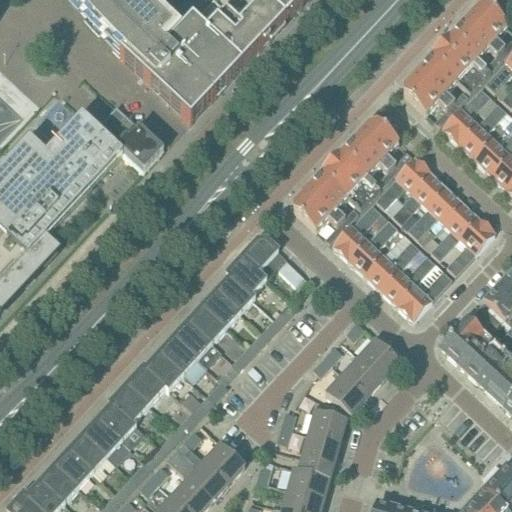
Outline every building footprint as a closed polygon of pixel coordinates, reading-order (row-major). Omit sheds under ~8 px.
[(210,106),(238,76),(242,72),(193,26),(192,25),(164,55),(159,51),(172,38),(170,37),(149,16),(133,0),(71,0),(74,3),(83,14),(94,26),(92,28),(93,29),(95,27),(115,49),(114,50),(115,51),(116,49),(123,56),(119,61),(190,128),(210,106)] [(159,0),(163,3),(184,24),(238,76),(241,73),(242,72),(262,51),(269,44),(270,43),(283,29),(286,25),(309,0),(159,0)] [(511,53),(511,43),(504,52),(496,45),(508,32),(485,11),(477,11),(465,24),(505,61),(511,53)] [(492,75),(505,61),(465,24),(450,40),(477,65),(488,53),(496,60),(487,70),(492,75)] [(490,77),(477,65),(450,40),(440,51),(480,88),(490,77)] [(440,51),(430,62),(456,87),(469,99),(480,88),(440,51)] [(511,60),(485,89),(494,98),(511,78),(511,60)] [(445,99),(456,87),(430,62),(414,78),(454,115),(467,102),(462,97),(453,106),(445,99)] [(414,78),(403,91),(403,99),(426,120),(437,107),(445,115),(433,127),(438,132),(454,115),(414,78)] [(511,92),(501,104),(510,113),(511,110),(511,92)] [(481,93),(442,135),(458,150),(477,130),(470,123),(490,102),(481,93)] [(497,109),(477,130),(458,150),(474,165),(493,145),(487,138),(506,117),(497,109)] [(116,113),(96,133),(144,178),(159,161),(159,153),(116,113)] [(0,317),(1,318),(61,254),(47,240),(123,159),(82,121),(45,160),(29,145),(0,176),(0,317)] [(411,161),(406,157),(394,169),(386,162),(398,149),(376,128),(368,128),(356,141),(395,178),(411,161)] [(511,156),(511,138),(500,151),(493,145),(474,165),(490,180),(509,160),(511,156)] [(340,157),(367,182),(378,170),(386,178),(378,187),(382,191),(395,178),(356,141),(340,157)] [(340,157),(330,167),(370,205),(380,194),(367,182),(340,157)] [(511,162),(509,160),(490,180),(506,195),(511,188),(511,162)] [(376,206),(385,214),(404,194),(411,200),(431,180),(415,164),(376,206)] [(360,215),(370,205),(330,167),(320,178),(347,203),(360,215)] [(336,215),(347,203),(320,178),(305,194),(345,232),(358,218),(353,214),(344,223),(336,215)] [(392,221),(401,230),(421,209),(427,215),(446,194),(431,180),(411,200),(392,221)] [(324,244),(329,248),(345,232),(305,194),(293,207),(293,215),(316,236),(328,223),(336,231),(324,244)] [(427,215),(407,236),(417,245),(437,224),(443,230),(463,209),(446,194),(427,215)] [(450,236),(430,257),(439,266),(459,245),(478,224),(463,209),(443,230),(450,236)] [(381,219),(371,210),(332,252),(349,267),(368,246),(361,240),(381,219)] [(466,251),(446,272),(455,281),(494,239),(478,224),(459,245),(466,251)] [(388,226),(368,246),(349,267),(365,282),(384,261),(377,255),(397,234),(388,226)] [(266,284),(258,277),(263,271),(264,272),(278,256),(265,245),(257,245),(243,261),(242,260),(227,278),(251,300),(266,284)] [(391,267),(384,261),(365,282),(380,297),(400,276),(419,255),(410,247),(391,267)] [(396,312),(416,291),(435,270),(426,261),(406,282),(400,276),(380,297),(396,312)] [(295,290),(304,281),(286,266),(278,275),(295,290)] [(422,297),(416,291),(396,312),(412,327),(451,285),(442,276),(422,297)] [(220,291),(216,296),(240,318),(254,303),(251,300),(227,278),(226,279),(227,280),(218,289),(220,291)] [(511,307),(511,282),(509,279),(496,293),(511,307)] [(511,307),(496,293),(484,306),(511,332),(511,307)] [(209,299),(199,309),(225,334),(240,318),(216,296),(211,301),(209,299)] [(282,328),(297,312),(291,306),(275,322),(282,328)] [(211,349),(225,334),(199,309),(190,320),(192,322),(187,327),(211,349)] [(480,311),(474,318),(493,335),(501,327),(487,314),(485,316),(480,311)] [(282,328),(275,322),(261,338),(267,344),(282,328)] [(444,357),(484,394),(511,363),(511,346),(503,357),(467,324),(444,348),(444,357)] [(180,330),(171,340),(197,364),(207,374),(221,358),(211,349),(187,327),(182,332),(180,330)] [(357,328),(346,340),(353,346),(364,334),(357,328)] [(267,344),(261,338),(246,353),(253,359),(267,344)] [(163,353),(159,358),(182,380),(183,379),(193,389),(206,375),(196,365),(197,364),(171,340),(161,350),(163,353)] [(375,344),(358,362),(382,385),(399,367),(375,344)] [(334,352),(324,364),(330,370),(341,359),(334,352)] [(253,359),(246,353),(232,369),(239,375),(253,359)] [(142,372),(165,393),(168,396),(182,380),(159,358),(154,363),(152,361),(142,372)] [(358,362),(341,380),(366,403),(382,385),(358,362)] [(511,363),(484,394),(502,411),(511,401),(511,363)] [(313,375),(317,379),(320,382),(330,370),(324,364),(313,375)] [(218,384),(220,387),(224,390),(239,375),(232,369),(218,384)] [(142,372),(110,406),(132,428),(165,393),(142,372)] [(349,421),(366,403),(341,380),(325,398),(349,421)] [(227,393),(224,390),(220,387),(206,402),(212,408),(227,393)] [(183,406),(193,415),(200,407),(191,397),(183,406)] [(511,401),(502,411),(511,420),(511,401)] [(212,408),(206,402),(191,418),(198,424),(212,408)] [(121,447),(136,430),(132,428),(110,406),(99,417),(102,419),(97,425),(121,447)] [(314,416),(307,440),(339,449),(346,425),(314,416)] [(182,441),(196,426),(198,424),(191,418),(175,435),(182,441)] [(285,418),(281,433),(290,435),(294,420),(285,418)] [(128,454),(121,447),(97,425),(92,430),(90,428),(80,438),(114,469),(128,454)] [(281,433),(277,448),(286,450),(290,435),(281,433)] [(159,452),(166,458),(182,441),(175,435),(159,452)] [(194,437),(183,448),(190,454),(201,443),(194,437)] [(114,469),(80,438),(71,448),(73,450),(68,455),(92,477),(100,485),(114,469)] [(332,476),(339,449),(307,440),(299,467),(297,475),(330,484),(332,476)] [(183,448),(167,466),(187,484),(211,507),(228,489),(203,466),(190,454),(183,448)] [(244,471),(220,448),(203,466),(228,489),(244,471)] [(166,458),(159,452),(144,468),(150,474),(166,458)] [(52,469),(78,493),(92,477),(68,455),(63,461),(61,458),(52,469)] [(144,468),(130,483),(136,489),(150,474),(144,468)] [(40,486),(64,508),(78,493),(52,469),(42,479),(44,481),(40,486)] [(161,472),(150,483),(157,489),(168,478),(161,472)] [(260,475),(257,486),(266,489),(270,473),(265,472),(260,475)] [(293,473),(287,494),(324,505),(330,484),(297,475),(293,473)] [(496,481),(484,494),(504,511),(511,511),(511,474),(503,474),(498,479),(496,481)] [(122,505),(136,489),(130,483),(115,499),(122,505)] [(157,489),(150,483),(139,495),(146,501),(157,489)] [(187,484),(170,502),(181,511),(206,511),(211,507),(187,484)] [(22,499),(36,511),(60,511),(64,508),(40,486),(35,491),(33,489),(25,498),(24,497),(22,499)] [(257,486),(252,501),(261,504),(266,489),(257,486)] [(287,494),(281,511),(321,511),(324,505),(287,494)] [(504,511),(484,494),(467,511),(504,511)] [(36,511),(22,499),(9,511),(36,511)] [(115,499),(102,511),(114,511),(122,505),(115,499)] [(181,511),(170,502),(160,511),(181,511)]
